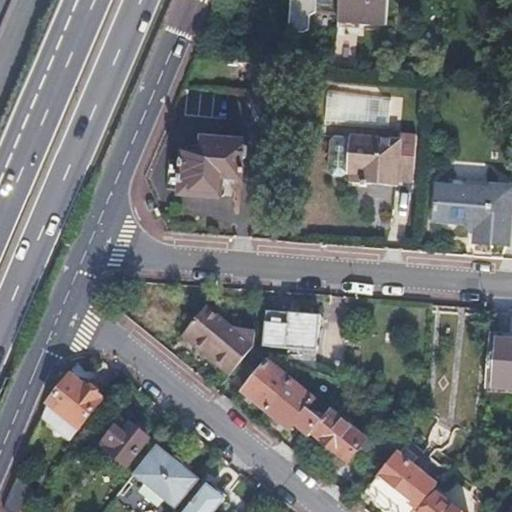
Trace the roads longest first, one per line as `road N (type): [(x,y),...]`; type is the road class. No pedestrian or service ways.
road 1 (residential): [(87,248),(511,283)]
road 2 (trunk): [(0,322),(137,0)]
road 3 (residential): [(329,511),(64,304)]
road 4 (tertiary): [(187,0),(87,248)]
road 5 (trunk): [(81,0),(0,189)]
road 6 (tertiary): [(64,304),(0,455)]
